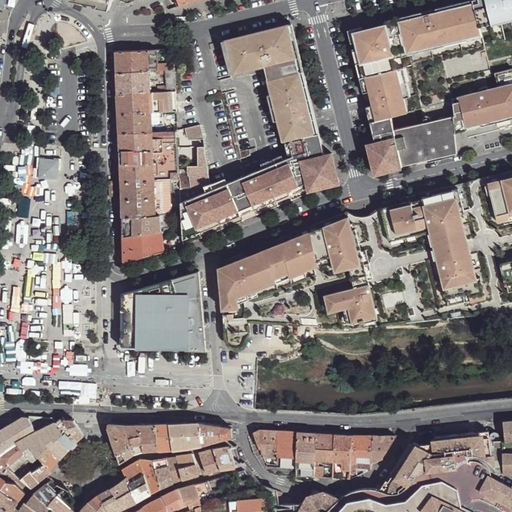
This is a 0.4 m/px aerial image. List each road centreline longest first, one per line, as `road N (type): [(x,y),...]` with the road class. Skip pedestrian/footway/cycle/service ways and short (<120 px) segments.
road 1 (residential): [(99,38),(115,280),(208,248)]
road 2 (tertiary): [(0,405),(220,415)]
road 3 (unknown): [(210,72),(201,97),(207,122),(222,151),(243,155),(260,142),(259,119),(243,82),(217,71)]
road 4 (residential): [(314,0),(198,28),(117,36)]
road 5 (tertiary): [(220,415),(357,422),(418,414)]
road 6 (residential): [(362,190),(314,0)]
road 7 (unknown): [(332,511),(355,496),(387,500),(437,479),(459,483),(480,509)]
road 8 (residential): [(220,415),(208,248)]
road 9 (residential): [(208,248),(362,190)]
road 10 (residential): [(362,190),(511,152)]
road 11 (residential): [(314,487),(373,477),(418,414)]
road 12 (secondary): [(3,122),(17,39),(36,0)]
